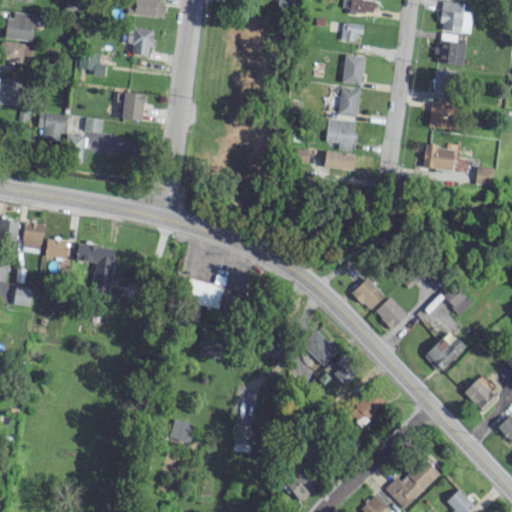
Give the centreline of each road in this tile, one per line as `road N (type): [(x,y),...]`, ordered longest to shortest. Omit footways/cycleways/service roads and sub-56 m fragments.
road 1 (tertiary): [(511,491),(296,271),(163,217),(0,186)]
road 2 (residential): [(192,0),(163,217)]
road 3 (residential): [(408,0),(385,179)]
road 4 (residential): [(430,405),(317,511)]
